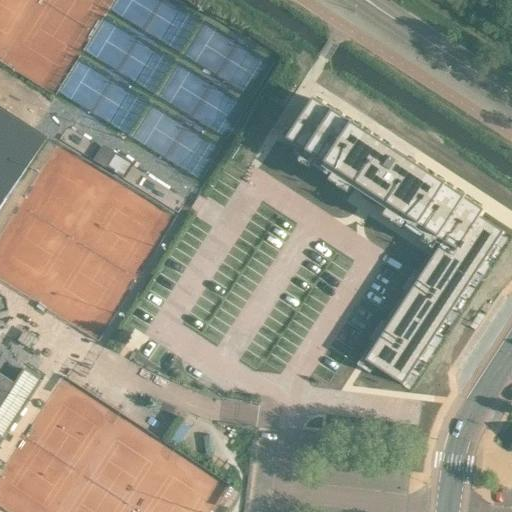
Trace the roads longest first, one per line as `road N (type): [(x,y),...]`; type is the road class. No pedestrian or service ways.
road 1 (tertiary): [(445,510),(453,440),(511,341)]
road 2 (tertiary): [(511,91),(367,0)]
